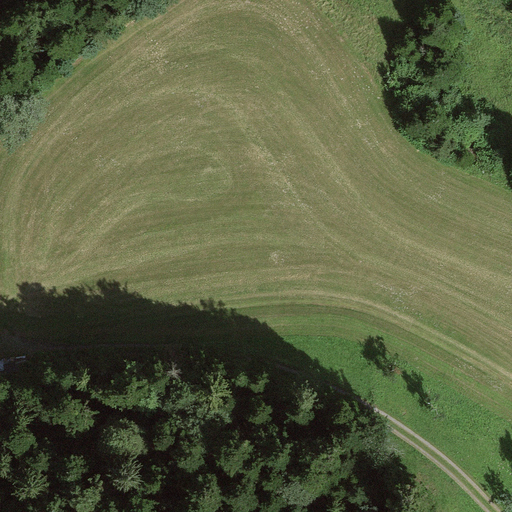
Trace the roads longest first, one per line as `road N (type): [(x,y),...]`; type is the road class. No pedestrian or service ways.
road 1 (track): [(0,332),(20,344),(275,379),(400,434),(488,511)]
road 2 (track): [(74,0),(0,111)]
